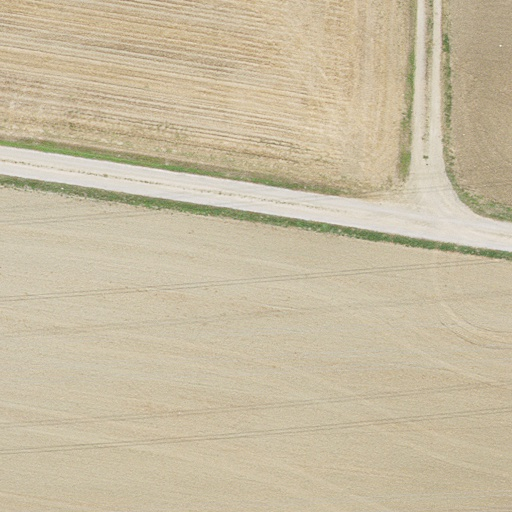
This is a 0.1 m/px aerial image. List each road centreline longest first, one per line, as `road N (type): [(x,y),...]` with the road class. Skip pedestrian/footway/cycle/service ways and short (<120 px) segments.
road 1 (track): [(0,163),(511,242)]
road 2 (track): [(425,0),(422,227)]
